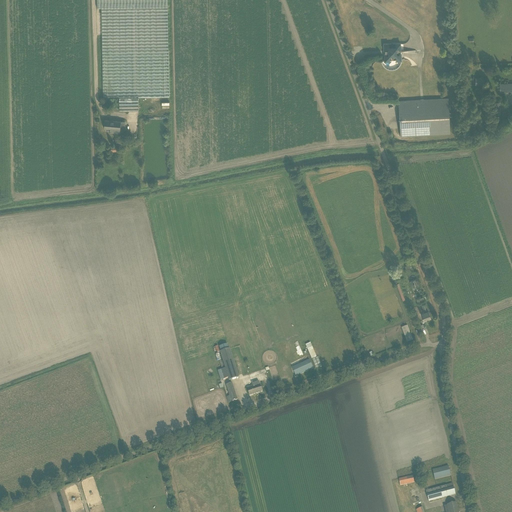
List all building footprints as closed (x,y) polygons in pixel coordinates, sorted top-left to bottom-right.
[(150,97),(169,97),(167,0),(96,0),(97,8),(102,8),(103,98),(119,98),(138,98),(150,97)] [(390,40),(389,40),(390,40),(389,41),(388,41),(389,41),(388,42),(388,43),(388,44),(384,44),(384,51),(386,51),(385,51),(385,54),(386,54),(384,54),(385,60),(385,61),(401,60),(400,43),(396,43),(396,42),(395,41),(395,40),(395,41),(394,40),(394,39),(394,40),(393,39),(392,39),(391,39),(390,40)] [(511,83),(499,84),(500,92),(511,92),(511,83)] [(119,98),(119,111),(138,111),(138,98),(119,98)] [(400,136),(450,133),(448,99),(398,101),(400,136)] [(500,114),(500,102),(492,102),(492,115),(500,114)] [(124,130),(125,122),(105,120),(104,128),(110,129),(110,132),(123,133),(123,130),(124,130)] [(425,301),(417,279),(415,280),(414,278),(413,278),(412,277),(410,277),(409,275),(407,276),(418,303),(425,301)] [(421,314),(424,320),(431,318),(428,311),(425,304),(422,305),(425,312),(421,314)] [(310,342),(305,344),(311,359),(316,357),(310,342)] [(229,349),(220,352),(225,369),(221,370),(224,379),(228,378),(228,381),(238,377),(229,349)] [(315,367),(320,365),(318,357),(312,358),(315,367)] [(292,368),(296,376),(313,368),(309,360),(292,368)] [(262,391),(259,383),(259,381),(252,383),(252,385),(246,387),(249,396),(262,391)] [(237,400),(232,383),(226,385),(229,396),(226,397),(228,403),(237,400)] [(451,476),(450,474),(448,466),(432,470),(434,480),(451,476)] [(413,476),(398,479),(400,486),(414,483),(413,476)] [(455,494),(453,487),(447,489),(447,485),(426,491),(429,502),(455,494)] [(457,511),(456,503),(447,505),(448,511),(457,511)]
